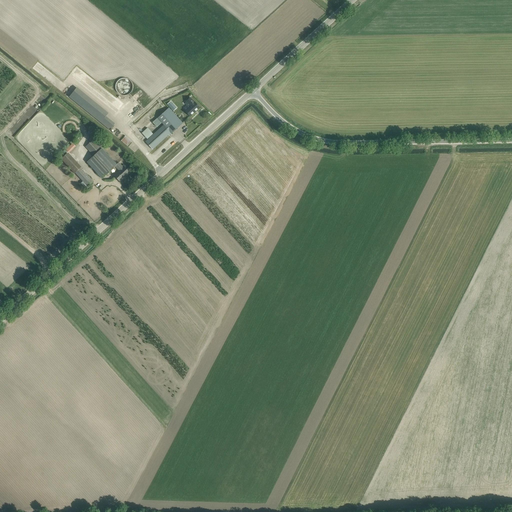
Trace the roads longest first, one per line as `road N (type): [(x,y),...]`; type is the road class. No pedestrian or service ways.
road 1 (tertiary): [(0,320),(252,90)]
road 2 (unclassified): [(511,140),(321,140),(296,131),(252,90)]
road 3 (tertiary): [(252,90),(352,0)]
